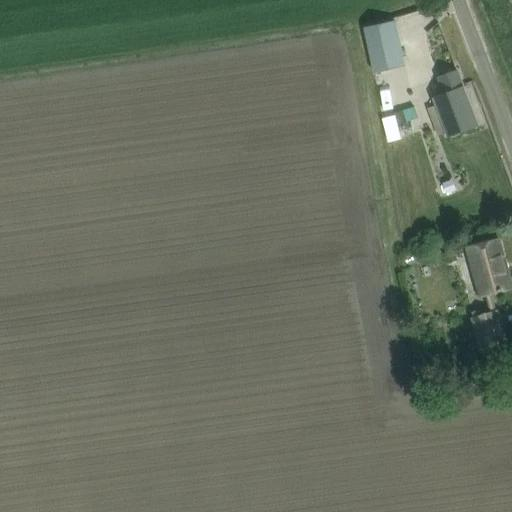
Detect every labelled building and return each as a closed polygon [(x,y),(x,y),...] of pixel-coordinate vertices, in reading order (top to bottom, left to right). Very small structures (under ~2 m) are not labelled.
[(406,66),(396,21),(364,29),(374,74),(406,66)] [(435,105),(427,108),(437,135),(445,132),(447,138),(450,137),(460,133),(478,126),(464,86),(463,87),(462,83),(457,70),(450,72),(440,76),(447,93),(435,98),(433,99),(435,105)] [(399,124),(418,118),(414,106),(395,113),(399,124)] [(451,180),(443,183),(448,196),(457,192),(451,180)] [(511,286),(499,240),(470,248),(483,294),(499,290),(499,292),(503,291),(503,289),(511,286)] [(498,311),(480,316),(478,310),(471,313),(483,351),(507,344),(498,311)]
